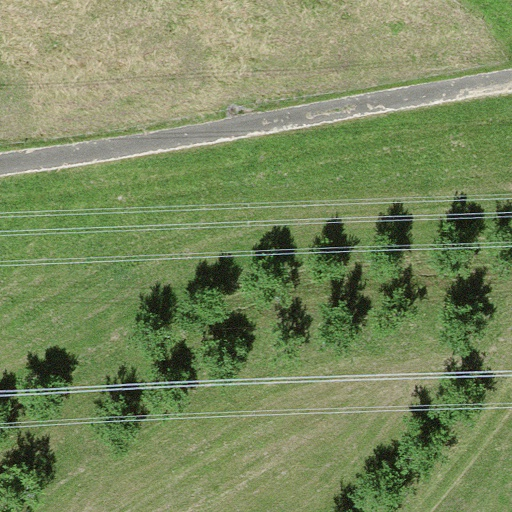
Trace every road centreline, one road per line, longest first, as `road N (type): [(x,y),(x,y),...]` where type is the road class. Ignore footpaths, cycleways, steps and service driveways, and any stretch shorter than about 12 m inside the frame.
road 1 (track): [(511,89),(0,174)]
road 2 (track): [(422,511),(511,392)]
